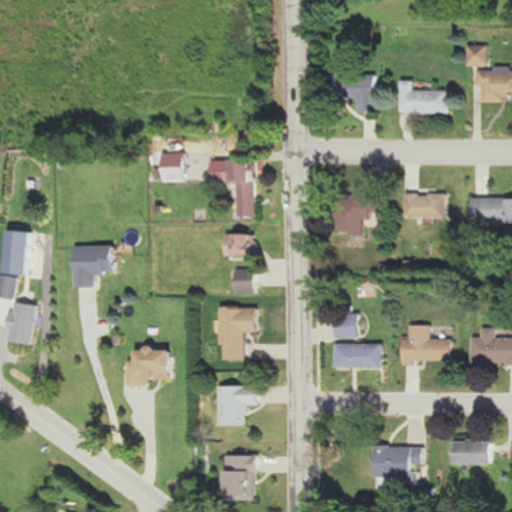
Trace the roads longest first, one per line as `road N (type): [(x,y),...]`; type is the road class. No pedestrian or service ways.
road 1 (residential): [(305,511),(299,0)]
road 2 (residential): [(511,151),(301,149)]
road 3 (residential): [(511,406),(303,402)]
road 4 (secondary): [(162,508),(0,386)]
